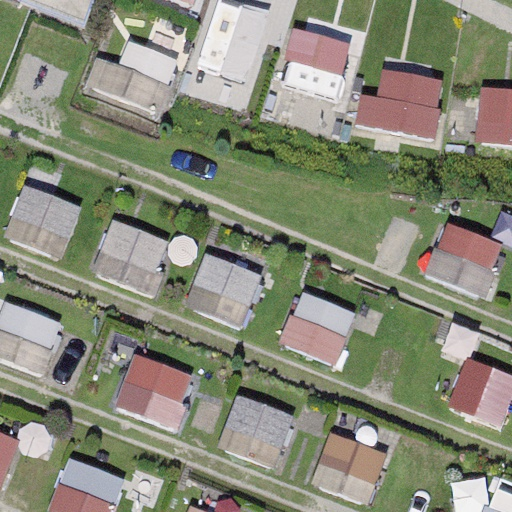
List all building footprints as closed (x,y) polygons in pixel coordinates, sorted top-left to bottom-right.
[(168,0),(202,14),(207,0),(168,0)] [(227,6),(205,72),(254,88),(275,22),(227,6)] [(349,101),(356,46),(295,38),(288,93),(349,101)] [(379,75),(370,136),(443,147),(452,85),(379,75)] [(481,145),(511,149),(511,97),(488,94),(481,145)] [(29,192),(11,236),(70,259),(87,214),(29,192)] [(105,259),(163,279),(174,247),(117,226),(105,259)] [(454,233),(443,256),(498,280),(509,257),(454,233)] [(216,260),(198,295),(251,321),(269,286),(216,260)] [(442,267),(439,289),(496,297),(499,276),(442,267)] [(335,377),(360,326),(309,300),(283,351),(335,377)] [(11,314),(6,337),(59,350),(65,326),(11,314)] [(121,413),(183,435),(202,382),(140,360),(121,413)] [(444,414),(511,436),(511,376),(463,360),(444,414)] [(288,460),(300,422),(241,405),(229,442),(288,460)] [(0,494),(7,497),(27,446),(0,436),(0,494)] [(384,487),(392,458),(333,441),(324,471),(384,487)] [(57,511),(122,511),(128,481),(67,468),(57,511)] [(511,511),(511,490),(503,487),(492,511),(511,511)]
